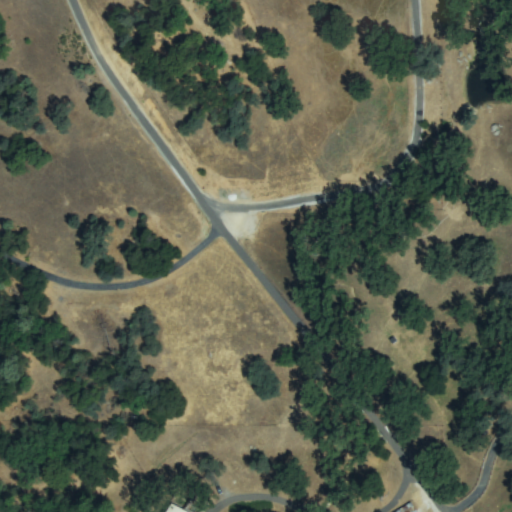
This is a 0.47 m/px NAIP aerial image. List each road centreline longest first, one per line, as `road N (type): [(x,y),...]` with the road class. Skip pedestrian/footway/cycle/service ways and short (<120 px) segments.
road 1 (residential): [(71,0),(95,49),(207,205),(439,511)]
road 2 (residential): [(207,205),(304,203),(404,171),(421,133),(413,0)]
road 3 (residential): [(351,386),(224,497)]
